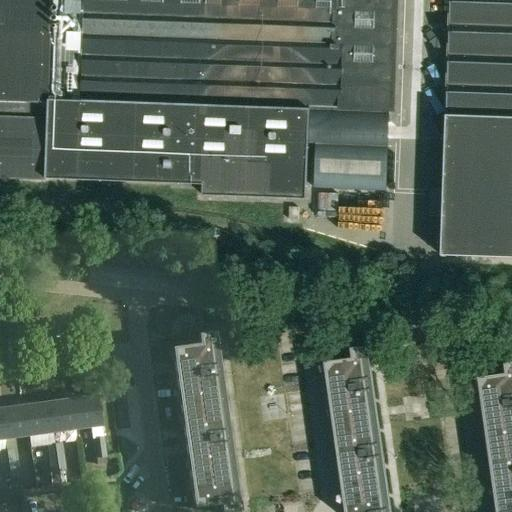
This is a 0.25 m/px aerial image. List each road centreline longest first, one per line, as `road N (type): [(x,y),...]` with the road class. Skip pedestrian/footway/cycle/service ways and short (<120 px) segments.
road 1 (residential): [(511,340),(138,296)]
road 2 (residential): [(159,511),(141,355)]
road 3 (residential): [(0,375),(141,355)]
road 4 (residential): [(138,296),(0,281)]
